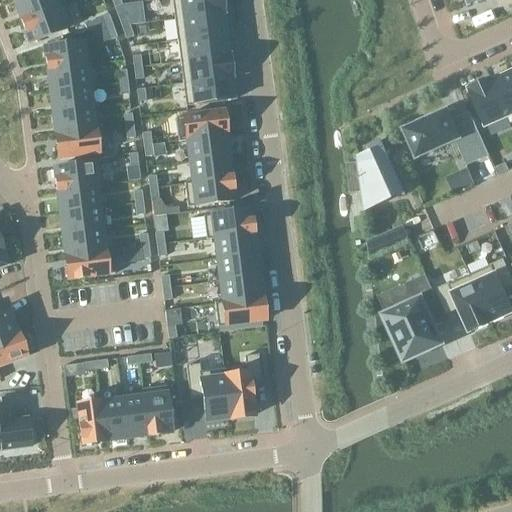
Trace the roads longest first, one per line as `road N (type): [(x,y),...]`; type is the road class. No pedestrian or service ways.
road 1 (residential): [(250,0),(305,453)]
road 2 (residential): [(0,174),(25,201),(63,485)]
road 3 (residential): [(305,453),(63,485)]
road 4 (residential): [(305,453),(511,361)]
road 5 (residential): [(419,0),(442,52),(511,27)]
